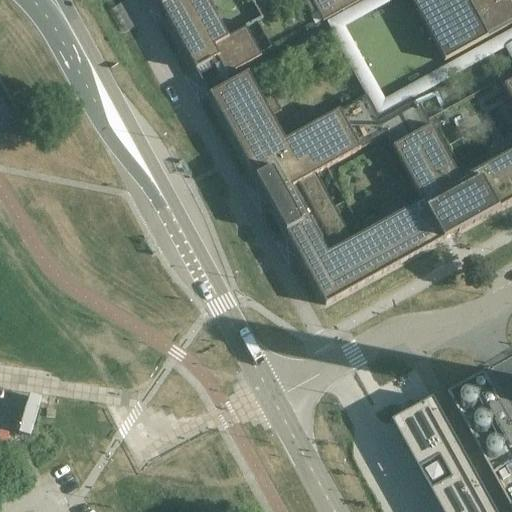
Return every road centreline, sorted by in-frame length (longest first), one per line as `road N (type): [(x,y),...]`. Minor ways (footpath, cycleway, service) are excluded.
road 1 (unclassified): [(133,0),(333,366)]
road 2 (tertiary): [(31,0),(55,27),(113,144),(165,202)]
road 3 (tertiary): [(165,202),(162,182),(61,0)]
road 4 (tertiary): [(273,397),(165,202)]
road 5 (unclassified): [(333,366),(402,331),(475,316),(511,298)]
road 6 (tertiary): [(334,511),(273,397)]
